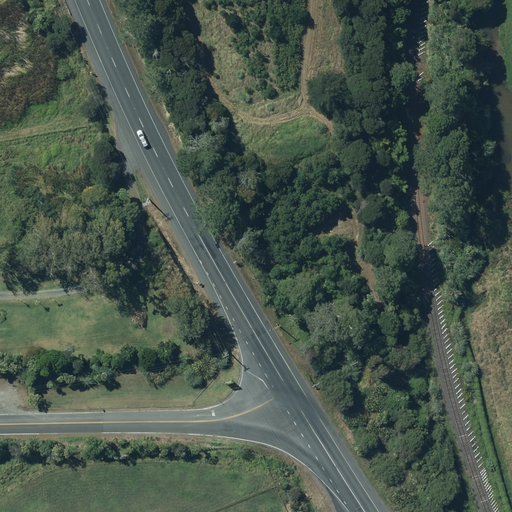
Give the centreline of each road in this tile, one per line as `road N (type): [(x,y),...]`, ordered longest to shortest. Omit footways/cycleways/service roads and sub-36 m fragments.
road 1 (primary): [(287,389),(186,214),(87,0)]
road 2 (unclassified): [(0,425),(222,419),(287,389)]
road 3 (primary): [(365,511),(287,389)]
